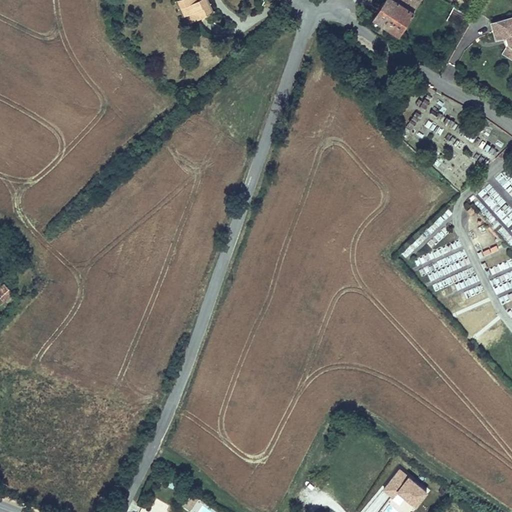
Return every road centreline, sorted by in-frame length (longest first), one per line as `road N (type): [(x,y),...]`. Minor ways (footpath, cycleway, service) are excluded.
road 1 (residential): [(310,8),(224,254),(120,511)]
road 2 (residential): [(310,8),(350,22),(511,126)]
